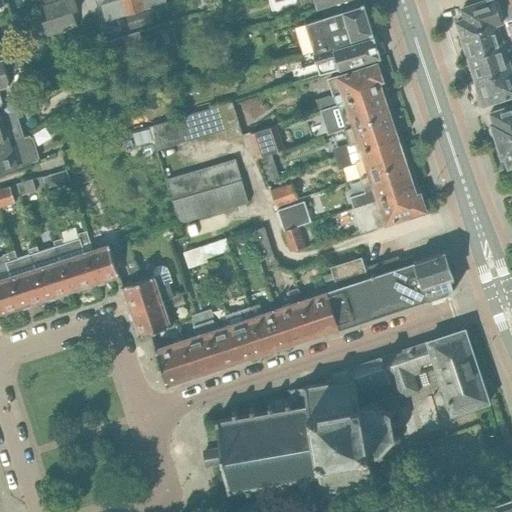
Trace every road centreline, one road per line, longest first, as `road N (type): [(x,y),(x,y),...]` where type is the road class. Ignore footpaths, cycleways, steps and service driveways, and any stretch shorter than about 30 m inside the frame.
road 1 (track): [(471,207),(290,258),(276,243),(240,148),(168,164)]
road 2 (residential): [(142,414),(501,294)]
road 3 (secondary): [(501,294),(402,0)]
road 4 (residential): [(142,414),(108,324),(92,320),(0,352)]
road 5 (residential): [(38,511),(0,387)]
road 6 (residential): [(127,511),(164,491),(142,414)]
